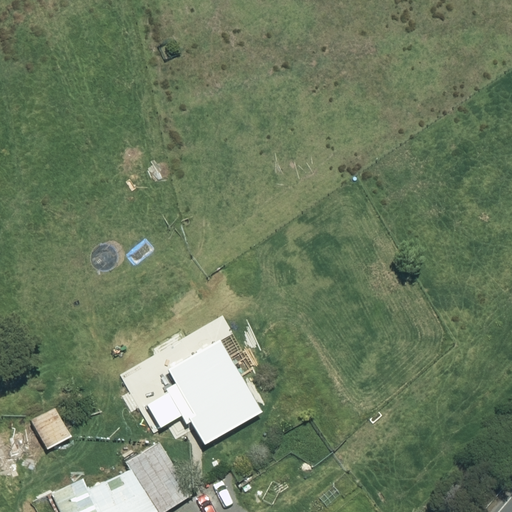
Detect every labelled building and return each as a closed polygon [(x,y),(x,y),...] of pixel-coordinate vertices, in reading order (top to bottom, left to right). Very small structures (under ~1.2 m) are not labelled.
[(261,412),(226,350),(222,342),(171,370),(181,388),(175,391),(204,443),(261,412)] [(109,357),(81,373),(101,410),(129,395),(109,357)] [(52,405),(31,419),(50,449),(72,435),(52,405)] [(56,511),(158,511),(188,496),(161,446),(146,454),(137,439),(75,472),(80,480),(48,497),(56,511)] [(203,483),(207,480),(228,468),(218,449),(192,463),(203,483)]
